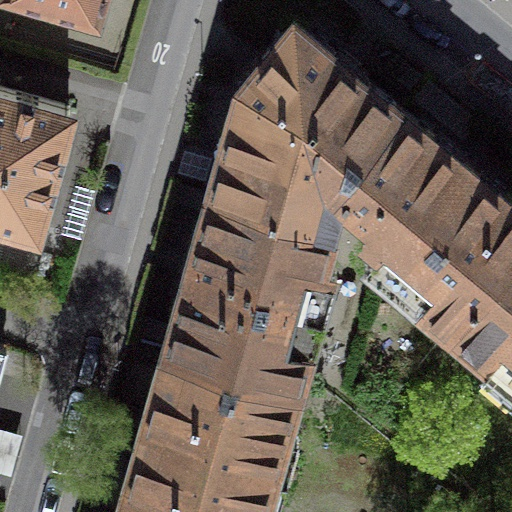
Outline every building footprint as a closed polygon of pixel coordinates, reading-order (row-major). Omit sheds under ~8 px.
[(60,0),(97,10),(100,0),(60,0)] [(295,17),(242,80),(235,104),(212,187),(329,220),(335,196),(342,188),(341,187),(348,163),(398,103),(295,17)] [(0,85),(0,213),(36,224),(69,105),(0,85)] [(367,247),(455,320),(511,251),(511,197),(412,114),(398,103),(348,163),(341,187),(342,188),(368,209),(363,225),(377,236),(367,247)] [(329,220),(212,187),(195,249),(168,343),(294,379),(329,256),(319,253),(329,220)] [(511,251),(455,320),(511,368),(511,251)] [(294,379),(168,343),(157,381),(143,429),(270,465),(294,379)] [(256,511),(270,465),(143,429),(124,497),(119,511),(256,511)]
